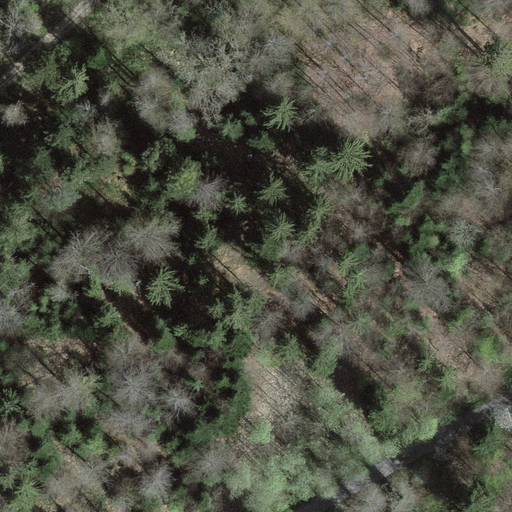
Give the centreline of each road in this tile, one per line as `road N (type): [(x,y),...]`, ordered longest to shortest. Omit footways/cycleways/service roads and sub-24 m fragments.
road 1 (unclassified): [(511,399),(310,511)]
road 2 (track): [(96,0),(0,90)]
